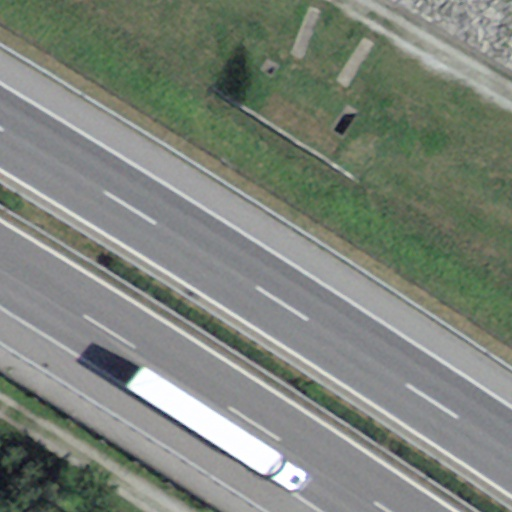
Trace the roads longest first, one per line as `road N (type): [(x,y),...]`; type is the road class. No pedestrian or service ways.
road 1 (motorway): [(511,468),(0,138)]
road 2 (motorway): [(0,271),(385,511)]
road 3 (track): [(337,0),(511,100)]
